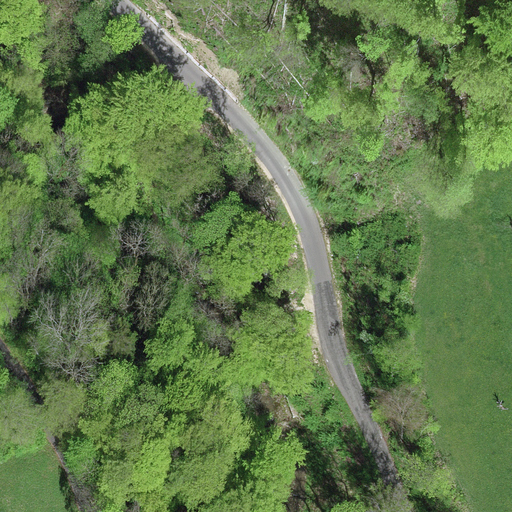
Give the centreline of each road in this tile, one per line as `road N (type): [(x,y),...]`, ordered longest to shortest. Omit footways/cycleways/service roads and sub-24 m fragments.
road 1 (unclassified): [(101,0),(207,81),(266,164),(298,228),(404,511)]
road 2 (unclassified): [(89,511),(47,416),(0,345)]
